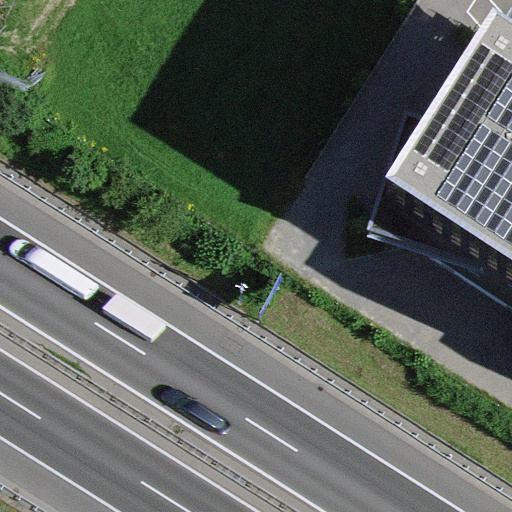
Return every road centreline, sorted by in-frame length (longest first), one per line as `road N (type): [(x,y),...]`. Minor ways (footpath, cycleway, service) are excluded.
road 1 (motorway): [(387,511),(0,268)]
road 2 (motorway): [(0,404),(169,511)]
